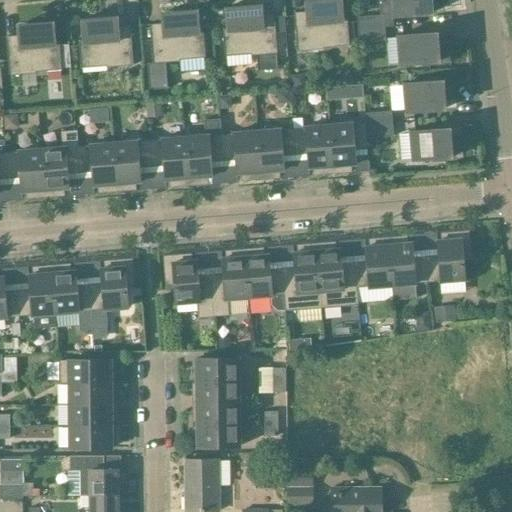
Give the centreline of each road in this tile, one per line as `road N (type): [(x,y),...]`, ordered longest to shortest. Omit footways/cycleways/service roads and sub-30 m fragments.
road 1 (residential): [(511,192),(0,235)]
road 2 (residential): [(511,179),(483,0)]
road 3 (residential): [(154,358),(156,511)]
